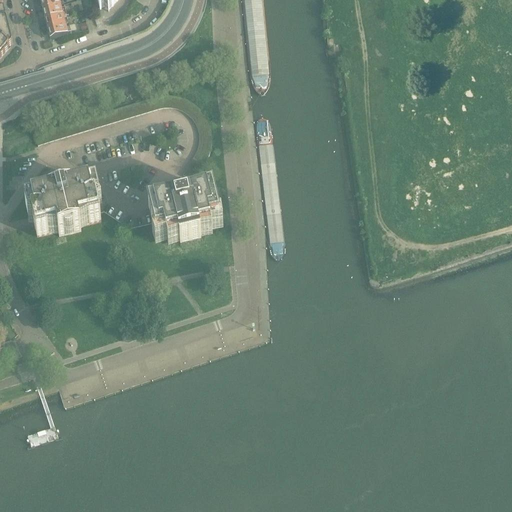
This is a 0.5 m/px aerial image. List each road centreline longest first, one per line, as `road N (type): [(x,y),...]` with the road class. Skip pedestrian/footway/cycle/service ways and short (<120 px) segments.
road 1 (unclassified): [(37,342),(62,376),(243,317),(215,0)]
road 2 (tertiary): [(0,93),(147,46),(170,28),(183,0)]
road 3 (unclassified): [(30,65),(133,29),(156,0)]
